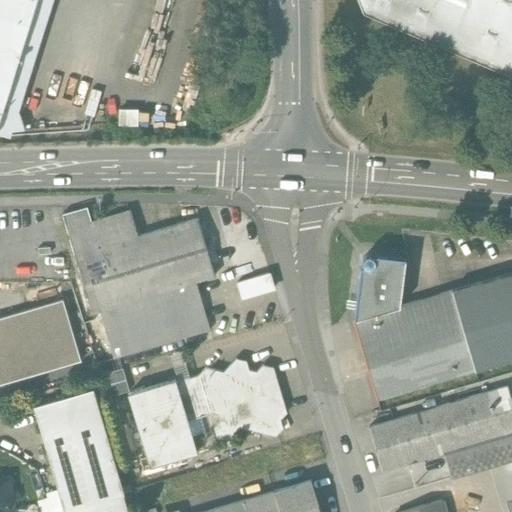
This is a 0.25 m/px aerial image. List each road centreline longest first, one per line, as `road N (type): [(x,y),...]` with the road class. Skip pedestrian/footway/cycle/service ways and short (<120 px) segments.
road 1 (unclassified): [(291,172),(299,293),(359,511)]
road 2 (secondary): [(0,170),(291,172)]
road 3 (secondary): [(291,172),(511,190)]
road 4 (residential): [(293,0),(291,172)]
